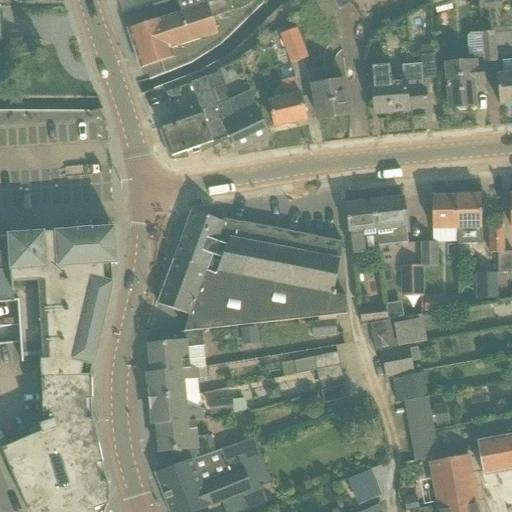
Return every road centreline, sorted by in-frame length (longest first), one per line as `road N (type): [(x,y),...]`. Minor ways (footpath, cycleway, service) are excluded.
road 1 (tertiary): [(511,147),(349,159),(146,190)]
road 2 (tertiary): [(146,190),(150,245),(127,391),(132,455),(152,511)]
road 3 (tertiary): [(146,190),(93,0)]
